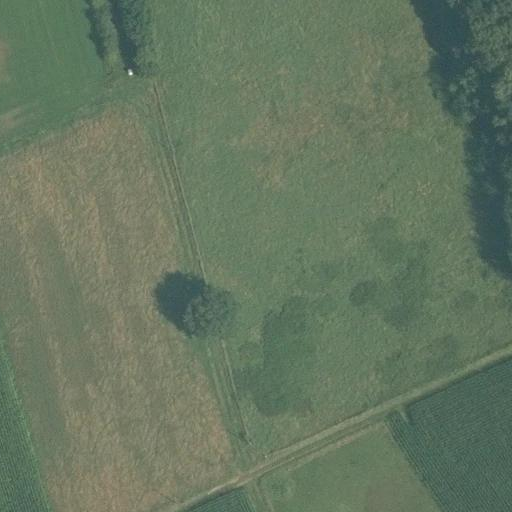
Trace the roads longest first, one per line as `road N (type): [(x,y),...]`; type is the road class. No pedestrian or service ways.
road 1 (track): [(249,482),(239,421),(118,0)]
road 2 (track): [(511,366),(249,482)]
road 3 (track): [(140,92),(0,156)]
